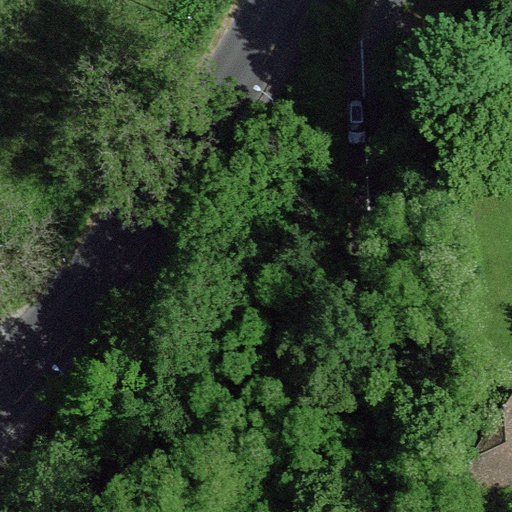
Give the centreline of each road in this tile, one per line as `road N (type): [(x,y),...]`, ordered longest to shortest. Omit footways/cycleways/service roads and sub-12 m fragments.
road 1 (secondary): [(296,0),(191,179),(0,418)]
road 2 (residential): [(391,0),(380,67),(384,511)]
